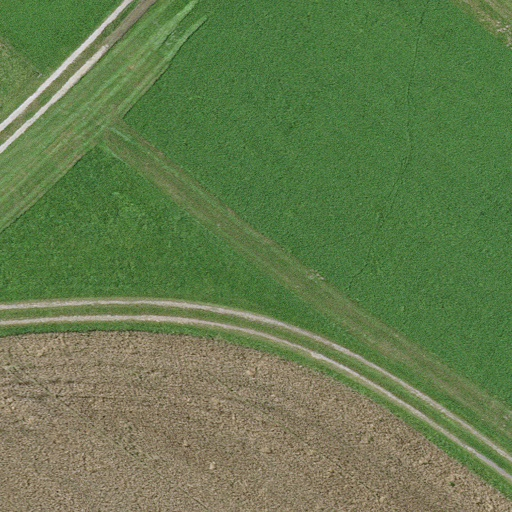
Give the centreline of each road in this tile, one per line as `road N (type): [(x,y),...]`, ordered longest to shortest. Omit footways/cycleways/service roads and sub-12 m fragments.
road 1 (track): [(511,474),(414,399),(305,343),(183,316),(0,323)]
road 2 (track): [(152,0),(0,143)]
